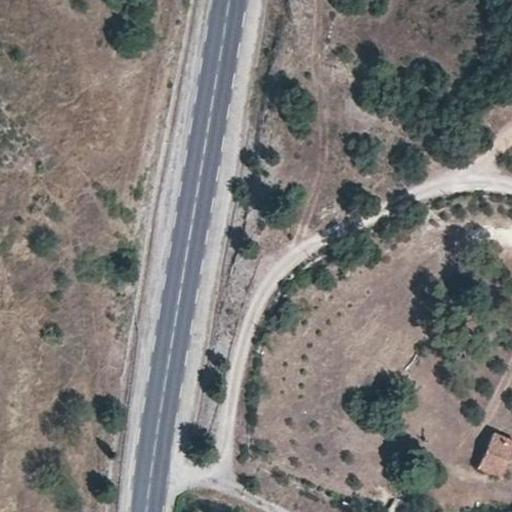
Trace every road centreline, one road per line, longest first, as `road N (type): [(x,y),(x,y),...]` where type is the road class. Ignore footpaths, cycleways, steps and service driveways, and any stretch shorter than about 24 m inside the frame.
road 1 (track): [(511,188),(473,180),(386,205),(278,272),(258,298),(223,463),(199,479),(152,466)]
road 2 (primary): [(146,511),(230,0)]
